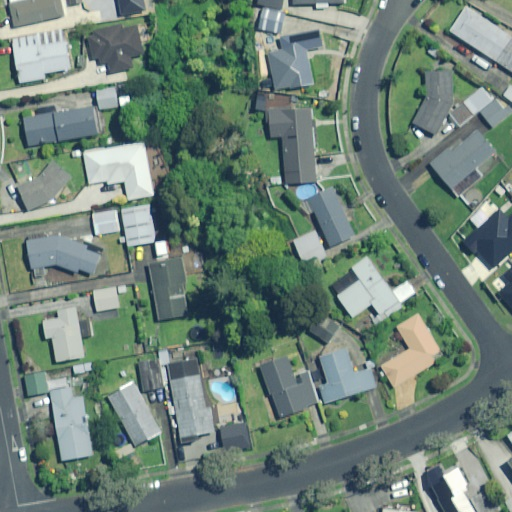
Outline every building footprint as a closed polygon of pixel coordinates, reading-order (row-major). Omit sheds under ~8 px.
[(9,0),(16,30),(67,19),(62,0),(9,0)] [(254,0),(253,8),(278,13),(281,13),(283,0),(254,0)] [(498,62),(511,39),(511,36),(467,7),(451,31),(498,62)] [(281,13),(278,13),(273,34),(283,36),(288,15),(281,13)] [(123,30),(122,26),(88,34),(94,60),(100,59),(101,65),(110,63),(112,74),(134,69),(131,58),(145,55),(138,27),(123,30)] [(288,75),(274,78),(276,90),(291,87),(291,90),(316,85),(310,59),(309,59),(308,50),(326,48),(323,30),(284,36),(287,63),(286,64),(288,75)] [(40,46),(38,35),(12,39),(19,83),(45,79),(45,74),(71,70),(67,42),(40,46)] [(511,39),(498,62),(511,71),(511,39)] [(511,80),(511,77),(497,66),(485,82),(501,95),(511,80)] [(453,103),(452,71),(437,72),(437,73),(428,73),(425,103),(414,124),(436,135),(453,103)] [(96,91),(99,112),(120,108),(131,107),(129,96),(118,98),(117,88),(96,91)] [(480,111),(492,100),(482,88),(451,114),(461,126),(480,111)] [(494,129),(511,113),(511,108),(509,105),(505,109),(497,100),(481,113),(494,129)] [(98,135),(94,107),(24,118),(28,147),(98,135)] [(317,182),(312,109),(270,112),(272,138),(284,137),(287,184),(317,182)] [(497,153),(479,130),(463,143),(460,140),(432,164),(459,197),(482,178),(476,170),(497,153)] [(153,196),(144,143),(83,153),(89,184),(107,181),(108,184),(125,181),(128,200),(153,196)] [(53,161),(36,179),(18,188),(28,212),(53,201),(73,178),(53,161)] [(357,236),(334,187),(309,199),(331,248),(357,236)] [(156,242),(149,205),(122,211),(129,247),(156,242)] [(119,232),(116,211),(93,214),(96,235),(119,232)] [(329,259),(315,231),(294,242),(308,269),(329,259)] [(58,237),(26,241),(29,268),(29,269),(58,266),(78,273),(79,270),(94,275),(101,255),(86,250),(87,247),(60,237),(58,237)] [(391,255),(390,246),(369,249),(370,258),(391,255)] [(392,292),(368,258),(349,271),(358,283),(339,297),(354,318),(373,304),(385,320),(403,306),(401,304),(415,293),(407,281),(392,292)] [(186,284),(182,259),(151,264),(161,320),(188,316),(182,285),(186,284)] [(94,292),(97,312),(120,308),(116,288),(94,292)] [(60,319),(43,322),(46,339),(53,338),(58,363),(85,357),(81,338),(94,336),(92,323),(91,319),(78,321),(76,310),(59,314),(60,319)] [(445,357),(419,315),(398,328),(411,349),(382,367),(395,388),(445,357)] [(339,329),(323,318),(312,333),(328,344),(339,329)] [(353,368),(347,350),(310,362),(324,405),(377,388),(369,363),(353,368)] [(293,376),(287,357),(262,366),(272,396),(274,395),(281,417),(317,406),(306,372),(293,376)] [(203,392),(197,360),(170,365),(183,444),(198,442),(197,436),(215,433),(207,391),(203,392)] [(164,387),(157,361),(138,365),(145,392),(164,387)] [(49,393),(45,373),(26,377),(29,396),(49,393)] [(70,399),(67,379),(49,382),(63,461),(93,456),(82,397),(70,399)] [(161,434),(135,383),(109,396),(136,447),(161,434)] [(249,449),(245,424),(221,428),(226,454),(249,449)] [(486,488),(467,450),(456,456),(474,494),(486,488)]
